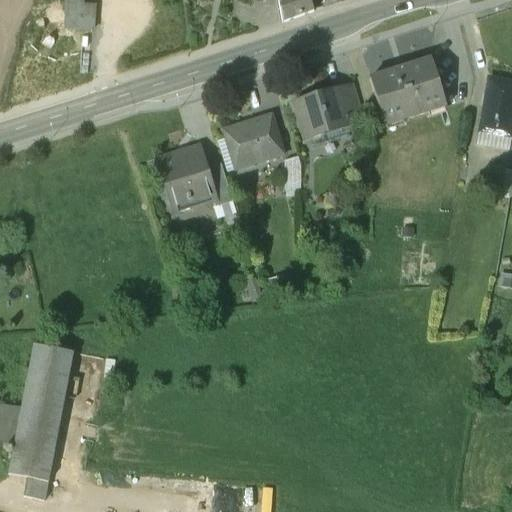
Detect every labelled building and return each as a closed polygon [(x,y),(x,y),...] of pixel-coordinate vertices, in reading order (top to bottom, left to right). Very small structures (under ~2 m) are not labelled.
[(81,0),(65,0),(64,28),(92,29),(93,6),(81,6),(81,0)] [(277,0),(278,0),(282,24),(313,13),(308,0),(277,0)] [(324,0),(325,6),(325,8),(327,8),(327,7),(347,1),(348,1),(349,1),(348,0),(324,0)] [(365,47),(370,70),(383,67),(383,64),(396,61),(392,41),(365,47)] [(431,60),(369,80),(384,127),(446,108),(431,60)] [(511,126),(511,85),(488,81),(478,133),(510,138),(511,126)] [(362,117),(352,85),(350,86),(351,90),(339,93),(347,122),(362,117)] [(338,89),(293,103),(305,142),(324,136),(322,131),(346,123),(348,129),(349,129),(347,122),(339,93),(338,89)] [(271,116),(223,131),(235,171),(284,156),(271,116)] [(200,152),(176,160),(175,156),(157,161),(170,201),(185,196),(187,204),(211,196),(213,196),(205,171),(200,152)] [(298,158),(285,162),(285,191),(301,191),(301,166),(298,158)] [(220,166),(205,171),(213,196),(211,196),(215,208),(232,203),(220,166)] [(511,173),(489,169),(484,194),(507,199),(511,173)] [(14,447),(8,476),(26,480),(23,498),(44,502),(73,354),(34,346),(21,409),(14,447)] [(0,444),(14,447),(21,409),(0,405),(0,444)]
